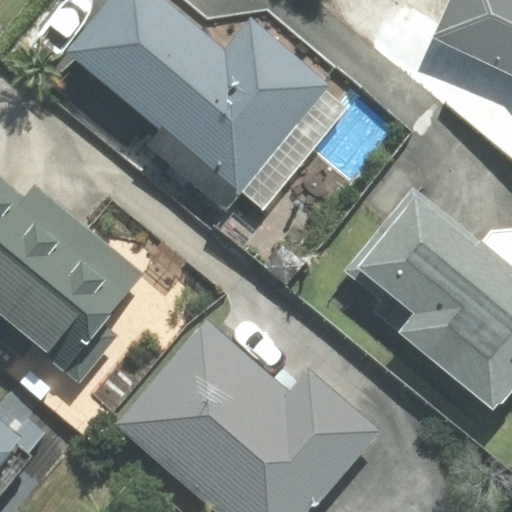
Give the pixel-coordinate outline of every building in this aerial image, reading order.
[(335,80),(258,13),(231,44),(180,0),(112,0),(80,37),(245,182),(335,80)] [(511,0),(455,0),(440,29),(511,64),(511,0)] [(148,270),(39,182),(28,194),(0,171),(0,328),(31,354),(44,339),(72,362),(148,270)] [(484,238),(418,184),(351,266),(389,297),(379,309),(501,407),(511,393),(511,225),(498,227),(484,238)] [(296,386),(216,316),(125,419),(231,511),(317,511),(390,430),(315,365),(296,386)] [(0,487),(45,436),(0,397),(0,487)]
